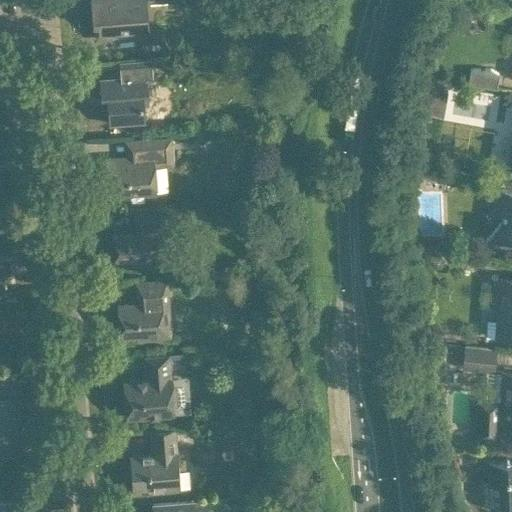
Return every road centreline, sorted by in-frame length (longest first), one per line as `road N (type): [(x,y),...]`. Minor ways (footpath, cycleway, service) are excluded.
road 1 (residential): [(0,24),(9,23),(54,68),(84,511)]
road 2 (secondary): [(406,511),(373,342),(353,159)]
road 3 (secondary): [(353,159),(340,240),(363,511)]
road 4 (secondary): [(353,159),(363,75),(384,0)]
